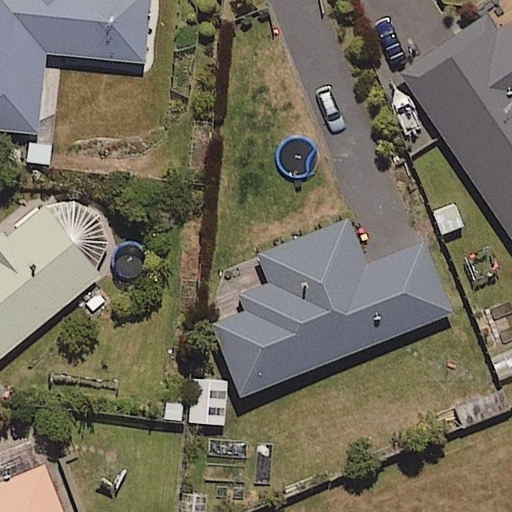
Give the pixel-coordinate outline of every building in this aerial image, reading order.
[(0,0),(0,132),(34,136),(42,56),(142,66),(148,0),(0,0)] [(511,22),(498,32),(485,13),(398,74),(511,238),(511,22)] [(49,205),(42,208),(0,241),(0,358),(99,278),(102,274),(106,267),(108,259),(109,251),(109,243),(107,235),(104,228),(100,221),(95,215),(88,210),(81,206),(73,204),(65,203),(57,203),(49,205)] [(422,246),(364,268),(346,223),(255,259),(266,287),(231,301),(238,318),(212,328),(239,398),(449,316),(422,246)] [(221,428),(224,383),(189,381),(186,425),(221,428)] [(59,511),(42,468),(0,484),(0,511),(59,511)]
